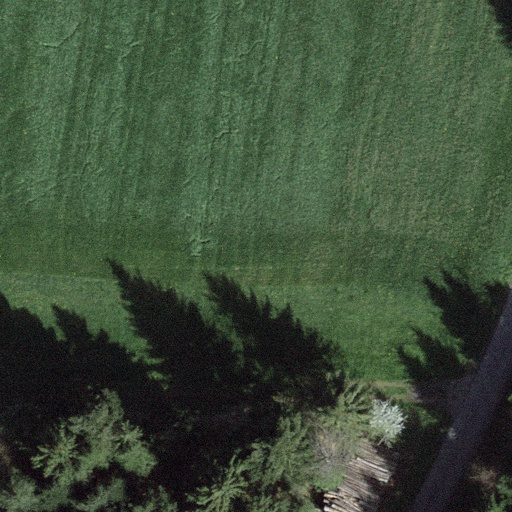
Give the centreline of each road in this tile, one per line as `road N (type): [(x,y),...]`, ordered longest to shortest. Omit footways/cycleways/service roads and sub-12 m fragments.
road 1 (track): [(0,389),(224,390),(466,407)]
road 2 (unclassified): [(511,287),(417,511)]
